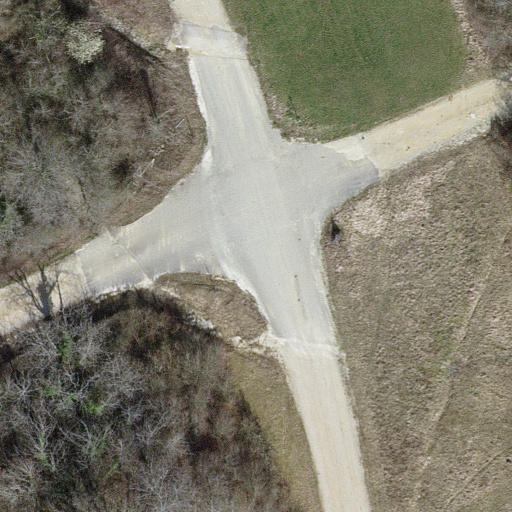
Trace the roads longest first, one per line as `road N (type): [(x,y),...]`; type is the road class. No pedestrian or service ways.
road 1 (track): [(0,314),(511,88)]
road 2 (track): [(193,0),(305,340),(340,511)]
